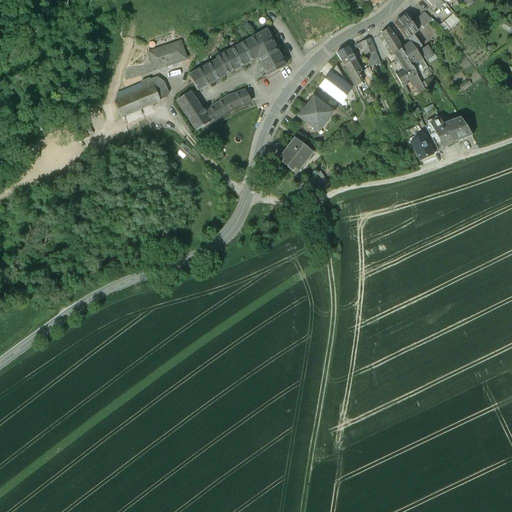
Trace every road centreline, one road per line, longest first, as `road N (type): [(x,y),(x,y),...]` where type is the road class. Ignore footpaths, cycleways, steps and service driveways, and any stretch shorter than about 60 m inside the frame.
road 1 (tertiary): [(0,365),(97,293),(221,239),(241,208),(274,108)]
road 2 (track): [(414,175),(346,187),(311,208),(266,199),(231,183),(193,143),(169,107),(175,79)]
road 3 (track): [(296,206),(324,248),(334,312),(304,511)]
road 4 (tertiary): [(274,108),(327,48),(398,0)]
